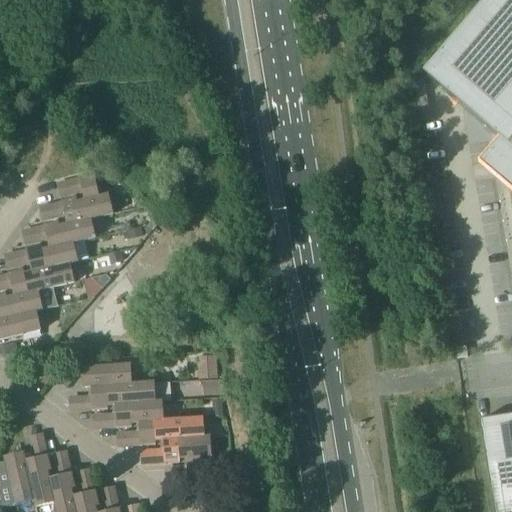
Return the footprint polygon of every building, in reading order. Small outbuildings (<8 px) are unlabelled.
[(478,165),(511,193),(511,0),(487,0),(423,76),(498,141),(478,165)] [(83,203),(76,205),(75,205),(80,223),(91,221),(112,216),(107,197),(98,200),(93,178),(78,181),(83,203)] [(65,227),(58,229),(63,249),(73,246),(73,247),(95,242),(91,221),(80,223),(75,205),(76,205),(74,202),(60,205),(65,227)] [(157,206),(147,208),(152,231),(153,232),(160,223),(157,206)] [(48,251),(41,253),(40,253),(44,272),(54,269),(54,270),(68,267),(77,265),(73,247),(73,246),(63,249),(58,229),(58,226),(43,229),(48,251)] [(148,236),(152,232),(147,228),(144,232),(148,236)] [(141,229),(126,233),(128,242),(143,239),(141,229)] [(30,275),(23,276),(22,276),(27,296),(37,293),(37,294),(53,290),(73,286),(68,267),(54,270),(54,269),(44,272),(40,253),(41,253),(40,250),(25,253),(30,275)] [(120,254),(108,257),(110,267),(123,264),(120,254)] [(13,299),(6,301),(5,301),(10,320),(35,314),(57,309),(53,290),(37,294),(37,293),(27,296),(22,276),(23,276),(22,273),(8,277),(13,299)] [(102,291),(110,282),(106,278),(91,281),(102,291)] [(0,298),(0,342),(39,333),(35,314),(10,320),(5,301),(6,301),(5,298),(0,298)] [(18,354),(16,346),(0,349),(0,357),(1,358),(18,354)] [(130,386),(129,367),(80,370),(82,391),(90,390),(91,413),(106,412),(106,409),(105,409),(104,389),(114,388),(153,385),(130,386)] [(221,392),(221,384),(220,384),(204,385),(205,398),(222,397),(221,392)] [(154,404),(153,385),(114,388),(104,389),(105,409),(106,409),(114,408),(115,431),(131,430),(131,426),(130,426),(129,407),(139,406),(161,404),(154,404)] [(212,401),(213,419),(223,418),(221,400),(212,401)] [(162,423),(161,404),(139,406),(129,407),(130,426),(131,426),(138,425),(139,448),(154,447),(154,444),(152,424),(162,423)] [(511,511),(511,418),(505,419),(479,424),(492,511),(511,511)] [(203,440),(204,440),(203,420),(162,423),(152,424),(154,444),(162,444),(163,466),(178,465),(178,462),(176,443),(187,442),(187,441),(203,440)] [(209,440),(204,440),(203,440),(187,441),(187,442),(176,443),(178,462),(186,461),(188,484),(213,482),(211,464),(201,465),(201,460),(210,459),(209,440)] [(0,511),(33,503),(33,502),(29,488),(30,488),(28,478),(47,473),(47,474),(50,473),(46,458),(24,464),(22,456),(3,460),(4,465),(0,465),(0,511)] [(49,481),(47,474),(47,473),(28,478),(30,488),(29,488),(33,502),(33,503),(35,510),(53,506),(51,496),(71,492),(74,491),(70,476),(49,481)] [(72,499),(71,492),(51,496),(53,506),(54,511),(82,511),(95,509),(98,509),(94,494),(72,499)]
